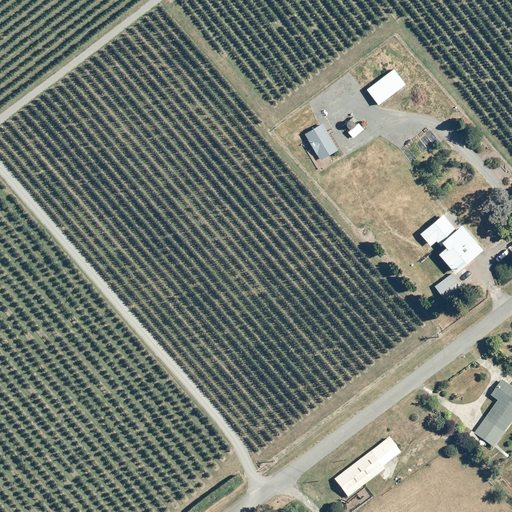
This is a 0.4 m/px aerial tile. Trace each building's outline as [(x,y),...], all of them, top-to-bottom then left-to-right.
[(405,84),(393,69),(366,89),(378,104),(405,84)] [(354,117),(343,124),(352,137),(363,130),(354,117)] [(337,149),(322,123),(304,133),(320,160),(337,149)] [(455,230),(442,214),(420,233),(430,246),(436,241),(440,246),(443,243),(446,247),(438,253),(455,273),(482,249),(461,225),(455,230)] [(462,287),(451,274),(435,287),(446,300),(462,287)] [(511,420),(511,387),(501,380),(490,395),(498,400),(474,433),(493,447),(511,420)] [(401,452),(389,437),(334,479),(348,497),(384,469),(382,467),(401,452)]
